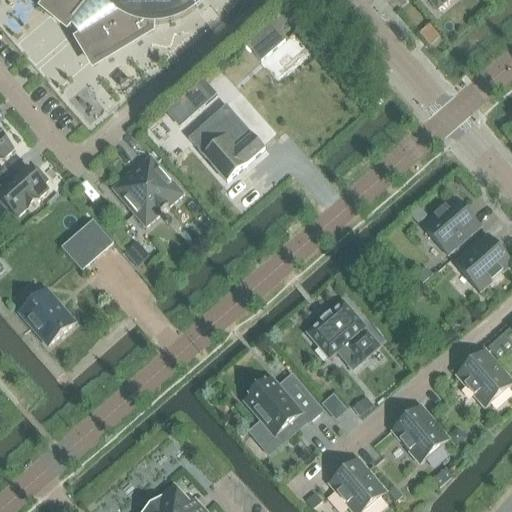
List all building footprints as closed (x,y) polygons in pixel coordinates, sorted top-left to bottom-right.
[(54,0),(46,11),(71,32),(72,31),(80,39),(78,40),(95,68),(153,34),(152,33),(151,33),(151,26),(156,26),(161,26),(166,25),(170,24),(175,23),(180,21),(185,18),(188,16),(192,13),(195,11),(194,9),(204,0),(206,2),(207,0),(54,0)] [(427,0),(438,13),(452,0),(453,0),(454,1),(454,0),(427,0)] [(270,25),(246,45),(262,64),(286,43),(270,25)] [(203,82),(195,90),(210,107),(219,99),(203,82)] [(226,107),(189,141),(205,158),(229,185),(266,152),(253,138),(226,107)] [(0,165),(14,153),(0,136),(0,165)] [(113,192),(146,231),(161,218),(162,219),(170,212),(169,210),(184,198),(151,159),(113,192)] [(32,174),(28,169),(14,181),(6,172),(0,176),(0,199),(18,220),(49,193),(44,188),(49,184),(37,170),(32,174)] [(424,230),(448,258),(481,229),(457,202),(424,230)] [(420,209),(411,216),(411,217),(418,225),(427,218),(420,209)] [(94,222),(62,249),(82,273),(114,245),(94,222)] [(456,267),(480,295),(511,267),(511,265),(489,238),(456,267)] [(126,259),(137,273),(151,262),(139,248),(126,259)] [(21,315),(48,346),(73,325),(46,293),(21,315)] [(345,305),(308,336),(330,362),(338,355),(353,373),(362,365),(381,350),(365,332),(367,330),(345,305)] [(457,378),(486,411),(511,388),(511,384),(485,354),(457,378)] [(309,426),(324,414),(293,378),(279,389),(273,381),(267,386),(266,385),(250,399),(251,400),(245,405),(275,440),(301,417),(309,426)] [(366,400),(354,410),(362,419),(374,409),(366,400)] [(393,434),(421,467),(449,443),(421,410),(393,434)] [(457,430),(446,439),(456,450),(466,441),(457,430)] [(358,463),(330,487),(351,511),(367,511),(386,496),(358,463)] [(445,470),(433,480),(441,489),(453,479),(445,470)] [(148,511),(204,511),(195,502),(190,506),(174,488),(148,511)] [(395,489),(389,494),(397,503),(403,498),(395,489)] [(324,504),(316,495),(307,503),(315,511),(324,504)]
